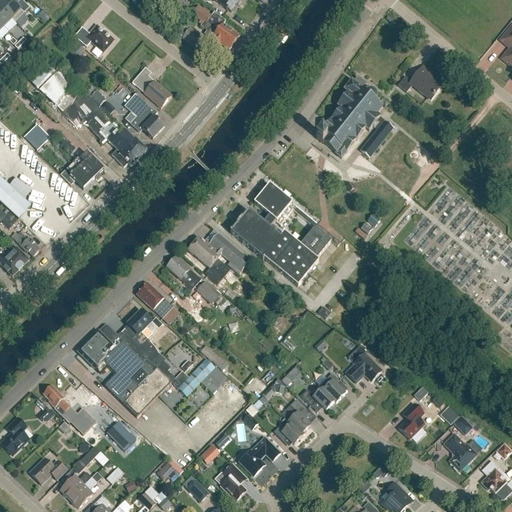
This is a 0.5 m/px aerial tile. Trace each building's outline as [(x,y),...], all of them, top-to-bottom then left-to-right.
[(8,0),(6,0),(0,6),(0,8),(12,20),(12,21),(15,24),(24,16),(30,10),(21,1),(16,7),(8,0)] [(231,15),(241,0),(222,0),(218,6),(231,15)] [(453,22),(466,0),(415,0),(420,3),(424,0),(427,0),(438,6),(435,11),(453,22)] [(0,8),(0,24),(4,28),(12,21),(12,20),(0,8)] [(211,18),(198,8),(192,17),(200,22),(198,25),(201,27),(200,28),(207,33),(204,36),(211,41),(220,48),(221,46),(229,52),(239,38),(223,27),(226,23),(214,14),(211,18)] [(201,53),(208,43),(190,30),(191,28),(185,24),(176,36),(201,53)] [(82,30),(74,39),(86,49),(91,44),(103,55),(114,42),(97,28),(90,36),(82,30)] [(511,29),(501,42),(507,47),(508,46),(511,49),(507,55),(505,55),(502,59),(502,61),(507,65),(508,65),(511,68),(511,29)] [(79,47),(72,54),(78,59),(85,52),(79,47)] [(47,66),(28,84),(52,108),(70,90),(47,66)] [(442,88),(429,78),(431,75),(423,69),(411,84),(409,82),(405,79),(405,78),(397,88),(406,95),(413,86),(418,90),(417,91),(430,102),(442,88)] [(155,84),(149,78),(138,90),(144,95),(144,96),(161,110),(172,98),(155,83),(155,84)] [(378,132),(361,153),(369,160),(393,130),(385,124),(385,123),(377,116),(382,109),(381,108),(375,104),(376,103),(376,101),(377,101),(377,100),(377,99),(377,98),(376,97),(376,96),(376,95),(375,95),(374,94),(373,93),(372,92),(371,92),(370,92),(369,92),(368,92),(367,93),(366,93),(365,94),(364,95),(361,92),(366,86),(357,79),(353,84),(351,82),(343,91),(344,92),(341,96),(342,97),(339,101),(341,103),(338,106),(337,106),(337,107),(340,110),(331,121),(330,122),(321,133),(321,134),(320,133),(315,140),(330,152),(331,152),(335,155),(334,155),(335,156),(341,161),(346,154),(346,155),(347,154),(355,143),(356,143),(357,142),(356,142),(365,130),(369,133),(369,132),(372,128),(374,130),(378,132)] [(147,153),(144,150),(135,141),(134,142),(121,129),(120,130),(101,111),(87,97),(76,87),(56,107),(78,128),(80,126),(84,122),(92,126),(89,129),(100,140),(105,134),(106,133),(110,137),(111,135),(113,137),(107,143),(120,155),(115,160),(124,169),(128,165),(131,169),(138,162),(147,153)] [(118,102),(122,106),(131,96),(124,89),(119,93),(123,97),(118,102)] [(91,99),(100,108),(106,102),(97,93),(91,99)] [(137,120),(130,127),(139,134),(141,132),(152,141),(164,129),(164,128),(153,119),(157,115),(135,96),(125,108),(131,114),(137,120)] [(110,103),(102,106),(105,115),(113,112),(110,103)] [(37,135),(33,131),(24,139),(37,152),(50,140),(41,131),(37,135)] [(22,164),(30,166),(33,155),(26,152),(22,164)] [(79,170),(92,184),(104,172),(91,159),(87,155),(80,162),(84,166),(79,170)] [(80,180),(74,175),(69,169),(61,178),(71,188),(75,184),(80,180)] [(83,192),(92,184),(79,170),(74,175),(80,180),(75,184),(83,192)] [(0,204),(18,221),(29,209),(0,182),(3,179),(0,175),(0,204)] [(314,230),(317,227),(292,206),(292,205),(269,187),(254,206),(269,218),(264,225),(270,230),(275,224),(280,228),(293,212),(314,230)] [(274,234),(270,230),(264,225),(248,212),(230,235),(263,262),(264,261),(298,289),(319,263),(316,262),(299,248),(284,235),(280,239),(276,235),(275,233),(274,234)] [(9,232),(18,222),(10,215),(1,224),(9,232)] [(373,216),(368,223),(375,229),(380,222),(373,216)] [(365,225),(361,230),(368,236),(372,231),(365,225)] [(299,248),(316,262),(331,244),(337,249),(340,245),(317,227),(314,230),(299,248)] [(27,241),(21,235),(13,242),(27,256),(28,255),(33,260),(40,253),(35,247),(36,247),(30,240),(27,241)] [(246,260),(219,235),(209,247),(207,245),(205,246),(199,240),(188,252),(209,271),(205,276),(218,287),(231,273),(218,262),(223,257),(230,263),(227,267),(238,277),(251,263),(250,262),(249,263),(247,260),(247,259),(246,260)] [(13,279),(29,263),(14,248),(0,262),(0,266),(0,267),(13,279)] [(184,267),(176,259),(167,270),(180,282),(181,282),(192,292),(200,282),(189,272),(190,272),(188,271),(188,269),(186,267),(184,267)] [(204,284),(195,293),(205,302),(213,292),(204,284)] [(163,321),(173,310),(147,286),(137,298),(163,321)] [(317,315),(325,322),(330,316),(322,309),(317,315)] [(141,314),(128,327),(136,336),(130,341),(138,349),(140,348),(147,341),(150,344),(155,339),(153,337),(158,331),(152,325),(141,314)] [(98,334),(78,354),(95,371),(96,371),(101,376),(108,369),(115,376),(104,388),(104,389),(136,421),(171,386),(162,377),(169,370),(170,372),(170,371),(164,365),(165,363),(159,357),(159,358),(155,354),(156,354),(156,353),(153,350),(154,349),(150,344),(147,341),(140,348),(138,349),(130,341),(124,335),(119,340),(108,329),(105,328),(99,334),(98,334)] [(321,343),(315,349),(319,353),(325,347),(321,343)] [(218,372),(225,364),(205,348),(199,355),(218,372)] [(371,384),(382,373),(365,356),(354,367),(355,367),(346,375),(356,386),(365,377),(371,384)] [(180,390),(178,392),(186,400),(200,385),(212,396),(227,382),(215,370),(214,370),(205,362),(188,379),(182,373),(175,380),(174,381),(172,383),(180,390)] [(294,368),(280,382),(286,388),(300,374),(294,368)] [(332,376),(319,388),(322,391),(324,392),(335,404),(336,405),(345,397),(336,388),(341,384),(332,376)] [(248,390),(257,397),(265,388),(256,380),(248,390)] [(278,382),(269,390),(273,394),(283,395),(284,387),(278,382)] [(65,402),(52,389),(51,390),(50,390),(48,392),(48,394),(44,397),(50,404),(50,405),(55,411),(54,412),(61,419),(70,410),(63,403),(65,402)] [(307,392),(301,398),(312,410),(318,404),(326,412),(335,404),(324,392),(322,391),(317,396),(313,392),(310,395),(307,392)] [(429,398),(423,391),(416,398),(423,404),(429,398)] [(432,404),(439,411),(443,406),(435,401),(432,404)] [(301,437),(302,436),(310,428),(301,420),(307,414),(296,403),(281,417),(291,426),(301,437)] [(409,442),(424,427),(419,421),(424,416),(414,406),(403,418),(407,422),(398,431),(409,442)] [(75,419),(70,424),(82,437),(88,432),(87,431),(96,423),(91,418),(84,411),(75,419)] [(450,426),(458,418),(450,411),(448,413),(450,415),(444,421),(450,426)] [(45,412),(39,417),(42,421),(48,416),(45,412)] [(251,432),(258,426),(249,417),(243,423),(251,432)] [(464,438),(472,430),(461,419),(453,426),(464,438)] [(13,458),(29,442),(22,435),(27,430),(18,421),(7,431),(12,436),(2,447),(13,458)] [(57,429),(63,436),(69,431),(63,424),(57,429)] [(118,425),(107,436),(124,454),(136,443),(118,425)] [(303,438),(302,436),(301,437),(291,426),(286,431),(283,427),(279,431),(278,430),(274,434),(282,443),(286,439),(294,446),(303,438)] [(465,448),(454,437),(444,447),(455,458),(449,464),(459,474),(477,457),(467,447),(465,448)] [(280,456),(265,440),(251,454),(251,453),(239,464),(254,479),(265,468),(260,462),(265,457),(272,464),(280,456)] [(220,441),(215,446),(219,451),(224,446),(220,441)] [(504,463),(511,454),(503,446),(495,455),(504,463)] [(213,449),(208,455),(213,461),(219,455),(213,449)] [(89,466),(100,455),(94,450),(83,461),(89,466)] [(52,469),(45,461),(30,476),(41,487),(51,477),(56,482),(66,473),(57,464),(52,469)] [(510,492),(505,486),(506,485),(501,480),(505,476),(492,463),(482,473),(489,480),(483,487),(488,493),(490,491),(495,496),(496,495),(502,501),(504,501),(510,495),(510,492)] [(167,465),(156,477),(164,484),(175,473),(167,465)] [(232,467),(223,476),(228,481),(221,489),(236,504),(246,493),(240,487),(246,481),(242,477),(232,467)] [(388,474),(380,470),(373,477),(376,480),(378,479),(381,477),(384,479),(388,474)] [(112,487),(123,476),(118,471),(107,482),(112,487)] [(70,503),(92,481),(86,475),(79,482),(75,478),(60,493),(63,495),(63,497),(65,500),(67,500),(70,503)] [(92,481),(70,503),(72,504),(72,506),(74,509),(76,509),(78,511),(93,497),(89,493),(97,485),(92,481)] [(199,505),(209,496),(195,483),(186,491),(199,505)] [(133,484),(128,487),(131,493),(136,490),(133,484)] [(364,484),(357,492),(362,495),(368,487),(364,484)] [(403,511),(404,511),(413,503),(395,485),(386,493),(391,498),(381,508),(385,511),(393,511),(394,511),(403,511)] [(148,511),(149,511),(156,506),(145,496),(139,502),(148,511)] [(107,511),(106,510),(110,506),(104,499),(95,507),(99,511),(98,511),(107,511)] [(165,500),(158,507),(162,511),(165,511),(171,506),(165,500)]
